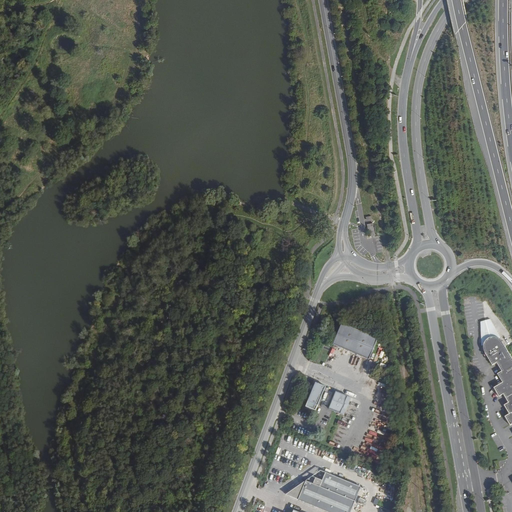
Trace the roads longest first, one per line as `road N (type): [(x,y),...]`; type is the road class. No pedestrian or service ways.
road 1 (track): [(140,0),(115,100),(0,217)]
road 2 (secondary): [(436,245),(416,140),(417,90),(430,45),(459,0)]
road 3 (motorway): [(456,0),(511,228)]
road 4 (secondary): [(481,511),(441,284)]
road 5 (tertiary): [(237,511),(316,296)]
road 6 (secondary): [(426,287),(467,511)]
road 7 (secondary): [(344,221),(353,165),(322,0)]
road 8 (secondary): [(411,62),(402,140),(419,248)]
road 9 (unknown): [(511,455),(486,388),(471,294)]
road 10 (trunk): [(503,0),(511,141)]
